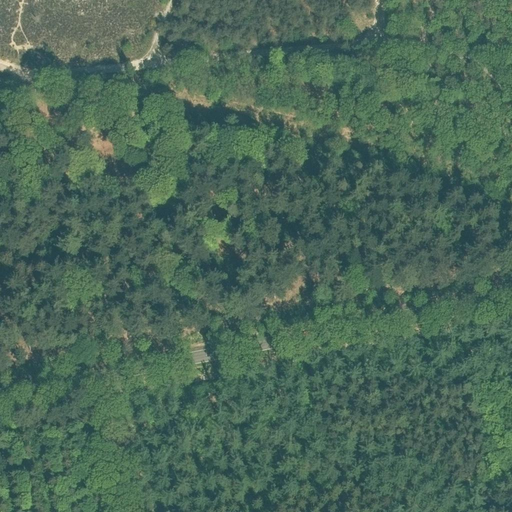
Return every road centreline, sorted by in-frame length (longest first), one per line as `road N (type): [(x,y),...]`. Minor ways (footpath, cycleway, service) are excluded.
road 1 (tertiary): [(0,396),(511,295)]
road 2 (track): [(376,44),(33,77),(0,66)]
road 3 (track): [(376,44),(460,58),(503,77)]
